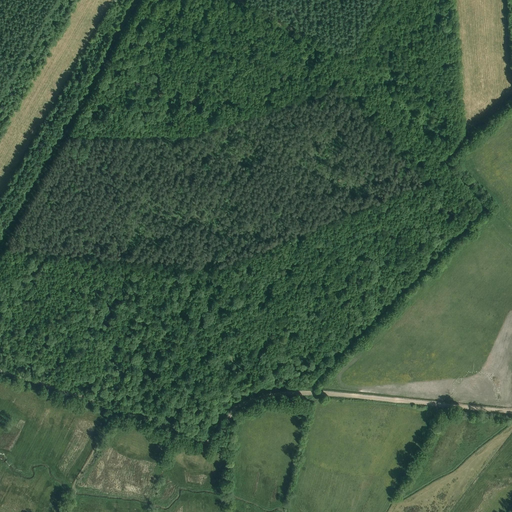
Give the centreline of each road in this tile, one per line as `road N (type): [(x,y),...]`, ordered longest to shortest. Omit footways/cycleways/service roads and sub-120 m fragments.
road 1 (track): [(242,393),(306,383),(483,205),(348,60)]
road 2 (track): [(116,408),(209,443),(224,438),(229,414),(242,403),(279,393),(511,411)]
road 3 (track): [(348,60),(239,0)]
road 4 (track): [(0,368),(116,408)]
